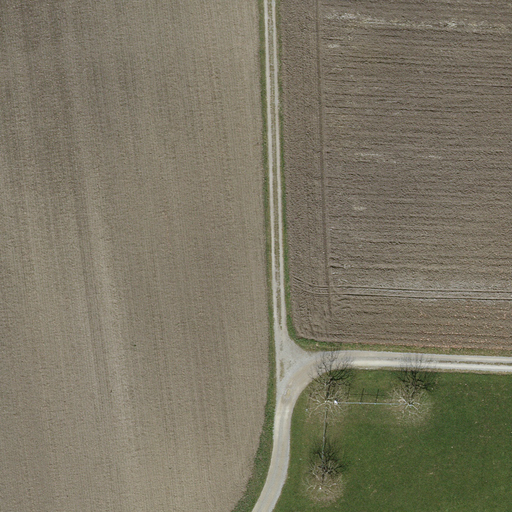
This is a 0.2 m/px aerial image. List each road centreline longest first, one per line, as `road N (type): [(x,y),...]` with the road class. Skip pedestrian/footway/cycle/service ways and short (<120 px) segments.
road 1 (track): [(286,384),(274,0)]
road 2 (track): [(511,365),(313,358),(286,384),(282,449),(260,511)]
